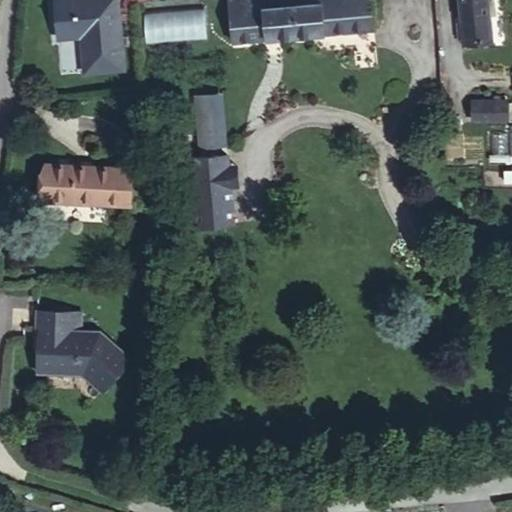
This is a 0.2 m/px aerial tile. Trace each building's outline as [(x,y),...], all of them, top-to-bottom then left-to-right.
[(363,0),(296,0),(216,9),(219,39),(189,44),(191,62),(317,49),(368,41),(363,0)] [(454,0),(458,32),(487,28),(484,0),(454,0)] [(206,8),(144,9),(145,42),(206,41),(206,8)] [(94,35),(107,34),(104,10),(91,12),(94,35)] [(113,84),(107,34),(94,35),(91,12),(40,17),(45,55),(69,52),(73,89),(113,84)] [(487,28),(458,32),(461,54),(489,51),(487,28)] [(499,113),(464,111),(463,128),(497,131),(499,113)] [(221,114),(195,116),(199,166),(225,163),(221,114)] [(134,212),(135,175),(51,172),(49,209),(134,212)] [(226,173),(189,176),(195,246),(232,243),(229,205),(232,205),(230,185),(227,185),(226,173)] [(98,412),(128,380),(97,353),(81,353),(81,335),(37,333),(36,352),(40,354),(38,397),(53,397),(58,392),(78,392),(98,412)]
